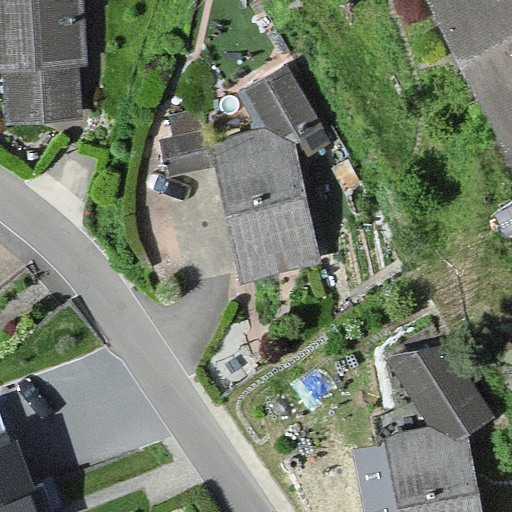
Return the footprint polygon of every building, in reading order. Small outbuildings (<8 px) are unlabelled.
[(0,0),(0,112),(92,108),(85,0),(0,0)] [(511,123),(511,0),(443,0),(509,125),(511,123)] [(256,126),(216,134),(246,268),(320,255),(293,135),(317,122),(284,63),(240,87),(256,126)] [(163,135),(170,169),(213,160),(201,107),(172,114),(176,133),(163,135)] [(429,425),(389,433),(391,446),(371,450),(383,511),(484,511),(468,428),(492,413),(446,343),(386,354),(429,425)] [(42,511),(17,437),(0,442),(0,511),(42,511)]
